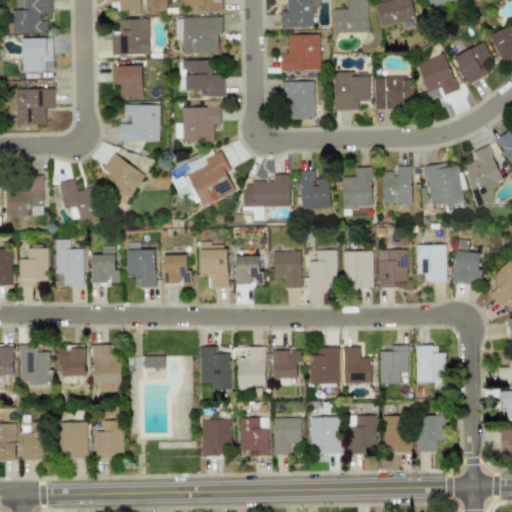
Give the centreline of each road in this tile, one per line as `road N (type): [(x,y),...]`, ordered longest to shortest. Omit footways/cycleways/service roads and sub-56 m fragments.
road 1 (residential): [(0,315),(463,320),(471,334),(471,484)]
road 2 (residential): [(511,483),(0,493)]
road 3 (residential): [(252,0),(252,140),(431,136),(471,123),(511,93)]
road 4 (residential): [(82,0),(85,142),(0,143)]
